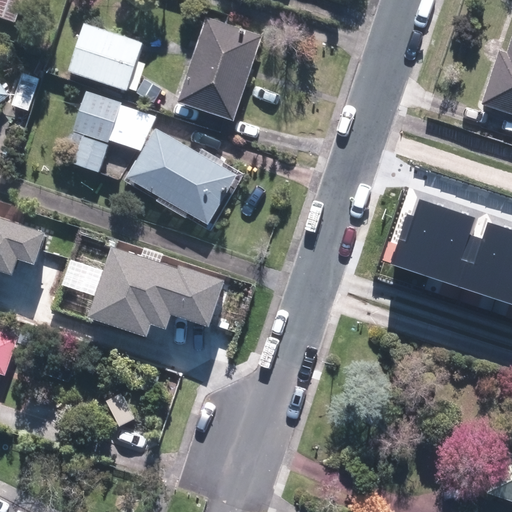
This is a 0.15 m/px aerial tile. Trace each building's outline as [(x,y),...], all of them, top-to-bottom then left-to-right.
[(28,0),(0,0),(0,16),(19,23),(28,0)] [(238,123),(265,37),(210,20),(183,105),(238,123)] [(147,45),(87,25),(71,72),(131,92),(147,45)] [(511,47),(510,53),(501,50),(484,103),(511,112),(511,47)] [(41,78),(22,74),(13,107),(32,112),(41,78)] [(0,105),(13,96),(0,80),(0,105)] [(79,165),(104,173),(125,105),(89,93),(77,131),(89,135),(79,165)] [(239,176),(160,131),(132,180),(211,225),(239,176)] [(389,264),(428,277),(450,209),(420,200),(414,215),(406,215),(389,264)] [(475,217),(450,209),(428,277),(461,287),(477,237),(469,235),(475,217)] [(0,270),(12,275),(17,259),(34,265),(44,233),(0,218),(0,270)] [(496,298),(511,250),(511,229),(489,222),(483,239),(477,237),(461,287),(496,298)] [(177,269),(111,247),(87,317),(147,337),(151,325),(166,330),(171,315),(209,328),(225,281),(178,265),(177,269)] [(511,250),(496,298),(511,303),(511,250)] [(0,373),(8,376),(21,338),(0,331),(0,373)] [(511,441),(508,454),(504,453),(491,494),(511,501),(511,441)]
